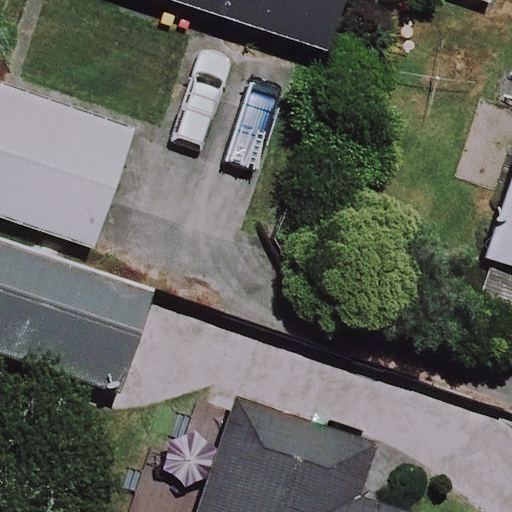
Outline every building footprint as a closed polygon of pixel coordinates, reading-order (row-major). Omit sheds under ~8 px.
[(333,0),(125,0),(313,62),(333,0)] [(126,138),(0,92),(0,225),(83,255),(126,138)] [(511,139),(452,328),(511,347),(511,139)] [(147,313),(0,260),(0,358),(116,400),(147,313)] [(372,452),(235,403),(196,511),(389,511),(355,500),(372,452)]
